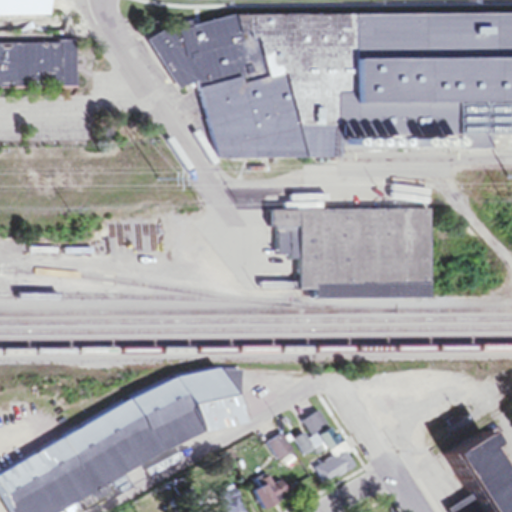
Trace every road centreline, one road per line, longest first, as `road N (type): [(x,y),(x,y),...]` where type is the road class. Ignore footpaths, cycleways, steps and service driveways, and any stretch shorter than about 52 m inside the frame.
road 1 (residential): [(103,511),(327,386)]
road 2 (residential): [(215,189),(114,46),(98,0)]
road 3 (residential): [(327,386),(412,511)]
